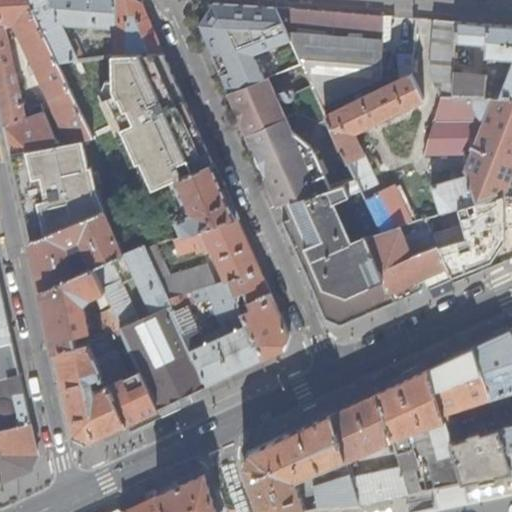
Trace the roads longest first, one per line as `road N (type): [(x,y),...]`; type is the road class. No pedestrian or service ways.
road 1 (residential): [(337,373),(165,0)]
road 2 (residential): [(0,178),(71,496)]
road 3 (secondary): [(337,373),(71,496)]
road 4 (secondary): [(511,292),(337,373)]
road 5 (residential): [(511,13),(338,0)]
